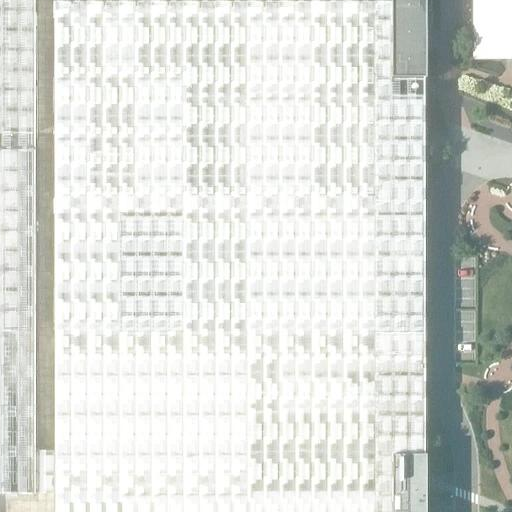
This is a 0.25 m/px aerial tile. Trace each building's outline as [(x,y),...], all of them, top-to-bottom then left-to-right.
[(0,0),(0,132),(1,132),(1,149),(0,149),(0,495),(35,495),(34,0),(0,0)] [(53,0),(53,4),(390,4),(390,84),(423,84),(426,78),(425,0),(53,0)] [(511,59),(511,0),(471,0),(472,60),(511,59)] [(391,511),(391,339),(424,339),(423,84),(390,84),(390,4),(53,4),(54,339),(54,458),(34,458),(34,501),(53,501),(53,511),(391,511)] [(424,339),(391,339),(391,511),(426,511),(427,454),(425,454),(424,339)]
